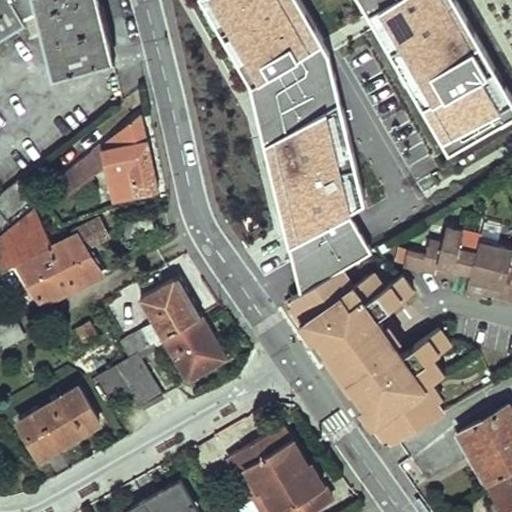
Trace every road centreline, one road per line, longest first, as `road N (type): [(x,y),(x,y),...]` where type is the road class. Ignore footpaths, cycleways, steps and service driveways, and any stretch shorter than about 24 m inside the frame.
road 1 (tertiary): [(292,361),(200,224),(143,0)]
road 2 (residential): [(292,361),(26,511)]
road 3 (residential): [(511,316),(426,304),(312,391)]
road 4 (tertiary): [(399,511),(312,391)]
